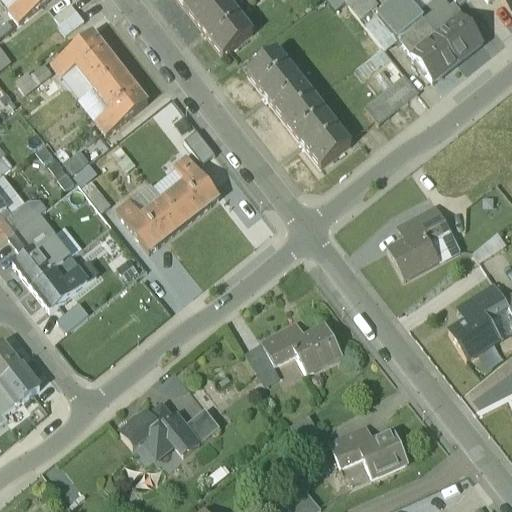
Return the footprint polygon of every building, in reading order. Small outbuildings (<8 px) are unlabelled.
[(55,0),(19,0),(23,5),(8,16),(18,29),(55,0)] [(173,0),(185,15),(204,0),(173,0)] [(252,39),(222,0),(204,0),(185,15),(222,62),(252,39)] [(376,11),(367,0),(358,0),(346,10),(358,25),(376,11)] [(469,3),(466,0),(450,0),(459,11),(469,3)] [(511,0),(482,0),(488,6),(495,0),(497,0),(511,17),(511,0)] [(418,19),(404,2),(377,24),(395,47),(398,45),(405,53),(416,45),(409,36),(423,25),(418,19)] [(449,13),(440,2),(418,19),(423,25),(435,40),(457,67),(482,47),(460,20),(461,20),(453,10),(449,13)] [(67,39),(86,25),(72,8),(54,22),(67,39)] [(377,24),(365,33),(384,56),(395,47),(377,24)] [(423,25),(409,36),(416,45),(405,53),(411,60),(435,40),(423,25)] [(93,38),(50,70),(61,84),(75,72),(93,94),(120,73),(93,38)] [(457,67),(435,40),(411,60),(432,87),(457,67)] [(0,75),(13,66),(0,48),(0,75)] [(349,148),(274,54),(245,78),(319,172),(349,148)] [(120,73),(93,94),(110,117),(95,128),(105,141),(147,108),(120,73)] [(65,167),(80,191),(98,179),(82,156),(65,167)] [(185,187),(163,205),(184,232),(219,204),(186,162),(174,172),(185,187)] [(163,205),(140,222),(128,207),(116,217),(149,259),(184,232),(163,205)] [(436,213),(406,229),(414,243),(422,238),(427,247),(448,235),(436,213)] [(20,235),(5,216),(0,220),(0,232),(9,244),(20,235)] [(35,255),(20,235),(9,244),(24,263),(35,255)] [(460,256),(448,235),(427,247),(438,268),(460,256)] [(414,243),(388,257),(404,286),(438,268),(427,247),(422,238),(414,243)] [(499,239),(474,258),(481,267),(506,249),(499,239)] [(24,263),(13,271),(31,294),(54,276),(36,253),(35,255),(24,263)] [(451,289),(458,300),(475,289),(479,296),(493,286),(482,269),(451,289)] [(54,276),(31,294),(49,317),(87,288),(78,277),(63,288),(54,276)] [(494,291),(465,309),(474,323),(482,317),(488,326),(507,315),(508,314),(504,307),(494,291)] [(68,337),(90,320),(80,308),(58,325),(68,337)] [(488,326),(482,317),(474,323),(449,338),(467,366),(500,346),(488,326)] [(293,333),(262,349),(274,372),(296,361),(291,351),(300,347),(293,333)] [(300,347),(291,351),(296,361),(306,381),(340,363),(325,334),(300,347)] [(3,348),(0,350),(0,387),(21,371),(3,348)] [(21,371),(0,387),(0,391),(8,401),(0,407),(0,420),(2,422),(39,394),(21,371)] [(170,424),(161,414),(151,422),(147,417),(120,439),(133,455),(143,447),(156,463),(173,450),(183,463),(199,450),(184,432),(175,420),(170,424)] [(205,415),(184,432),(199,450),(220,433),(205,415)] [(361,436),(329,450),(340,474),(362,464),(358,455),(367,451),(361,436)] [(367,451),(358,455),(362,464),(371,485),(407,470),(393,439),(367,451)] [(317,511),(302,494),(284,509),(286,511),(317,511)]
